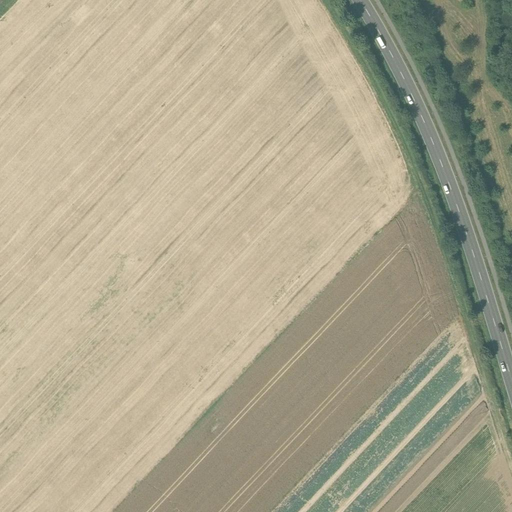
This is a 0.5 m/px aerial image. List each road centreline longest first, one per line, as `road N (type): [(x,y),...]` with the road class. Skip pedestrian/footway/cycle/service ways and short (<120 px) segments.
road 1 (track): [(511,460),(426,165),(335,0)]
road 2 (secondary): [(371,0),(436,134),(511,373)]
